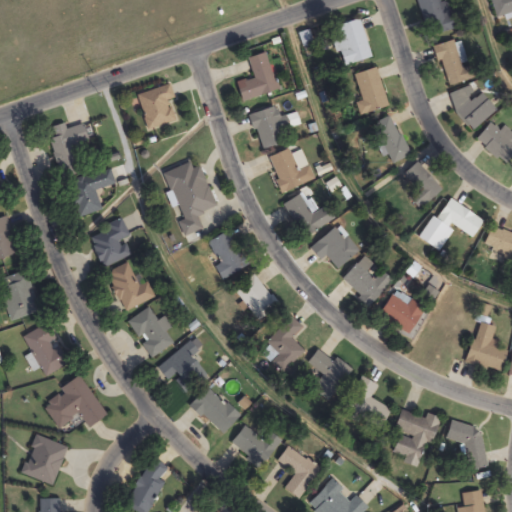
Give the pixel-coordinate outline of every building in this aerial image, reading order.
[(413,0),(425,37),(452,28),(443,0),(413,0)] [(511,14),(511,0),(487,0),(494,20),(511,14)] [(358,20),(328,28),(339,67),(368,58),(358,20)] [(429,62),(438,59),(446,86),(466,80),(455,40),(425,49),(429,62)] [(238,103),(275,92),(264,53),(245,58),(251,81),(233,86),(238,103)] [(373,68),(351,75),(359,102),(354,104),(357,115),(384,107),(373,68)] [(166,101),(172,99),(167,85),(133,96),(144,131),(172,122),(166,101)] [(470,130),(493,111),(477,92),(472,96),(463,86),(445,101),(470,130)] [(245,117),(259,151),(279,143),(274,131),(287,125),(284,117),(277,119),(272,106),(245,117)] [(390,165),(407,155),(386,116),(369,126),(390,165)] [(511,137),(511,135),(485,121),(472,145),(504,162),(511,147),(511,144),(509,143),(511,137)] [(59,179),(76,173),(68,149),(86,143),(79,125),(64,130),(62,124),(43,131),(59,179)] [(313,180),(307,166),(295,171),(286,149),(264,158),(280,195),(313,180)] [(213,208),(194,161),(161,174),(180,221),(175,223),(181,238),(199,230),(194,216),(213,208)] [(439,191),(414,163),(400,175),(414,191),(406,197),(417,210),(439,191)] [(62,183),(72,219),(98,212),(92,191),(112,186),(108,171),(62,183)] [(279,206),(302,239),(326,222),(317,209),(309,215),(296,195),(279,206)] [(480,222),(445,198),(417,238),(436,251),(452,227),(469,239),(480,222)] [(0,218),(0,257),(14,253),(2,217),(0,218)] [(100,270),(127,258),(119,240),(127,237),(120,222),(85,237),(100,270)] [(319,262),(324,258),(335,270),(356,251),(333,226),(307,249),(319,262)] [(480,248),(511,258),(511,234),(487,226),(480,248)] [(220,281),(243,266),(221,233),(205,244),(218,265),(212,269),(220,281)] [(340,279),(366,305),(387,283),(372,269),(374,267),(363,256),(340,279)] [(104,274),(120,313),(154,299),(146,280),(136,284),(128,264),(104,274)] [(22,273),(0,280),(0,297),(7,322),(35,313),(22,273)] [(231,293),(260,322),(278,305),(249,276),(231,293)] [(422,311),(392,290),(375,315),(405,336),(422,311)] [(147,359),(171,345),(163,332),(168,329),(161,318),(155,322),(147,309),(125,322),(147,359)] [(257,352),(280,375),(301,352),(288,340),(300,328),(289,318),(257,352)] [(463,362),(497,373),(504,349),(487,344),(492,328),(475,322),(463,362)] [(21,337),(42,378),(66,366),(45,325),(21,337)] [(165,383),(203,352),(192,338),(153,370),(165,383)] [(350,372),(333,358),(329,362),(315,350),(300,369),(331,395),(350,372)] [(57,389),(60,394),(41,406),(55,430),(77,417),(84,429),(102,417),(78,376),(57,389)] [(340,406),(378,429),(389,412),(367,399),(375,387),(358,377),(340,406)] [(187,405),(219,436),(237,417),(204,387),(187,405)] [(438,420),(424,414),(421,420),(402,411),(383,452),(417,467),(438,420)] [(249,428),(244,424),(228,443),(257,468),(280,441),(256,420),(249,428)] [(484,467),(474,423),(444,430),(447,444),(460,441),(466,471),(484,467)] [(51,486),(64,447),(32,437),(19,475),(51,486)] [(318,469),(286,445),(274,462),(292,474),(280,491),(295,501),(318,469)] [(158,481),(165,467),(148,458),(124,507),(134,511),(146,511),(161,483),(158,481)] [(352,497),(347,502),(337,493),(342,489),(331,479),(305,505),(311,511),(361,511),(364,509),(352,497)] [(481,511),(479,491),(459,494),(461,508),(454,509),(454,511),(481,511)] [(57,511),(57,500),(36,500),(35,511),(57,511)]
